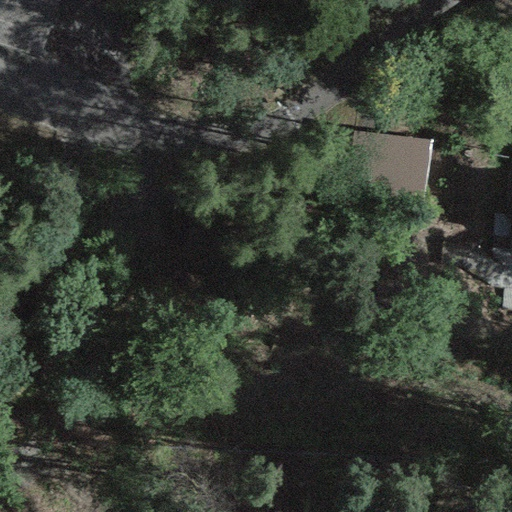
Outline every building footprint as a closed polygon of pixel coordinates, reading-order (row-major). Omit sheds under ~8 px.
[(0,0),(0,44),(43,58),(60,0),(0,0)] [(432,143),(352,132),(345,186),(425,197),(432,143)] [(241,208),(204,196),(182,264),(219,276),(241,208)] [(460,304),(464,262),(443,259),(442,278),(417,275),(415,300),(460,304)] [(60,337),(25,325),(2,392),(37,404),(60,337)]
